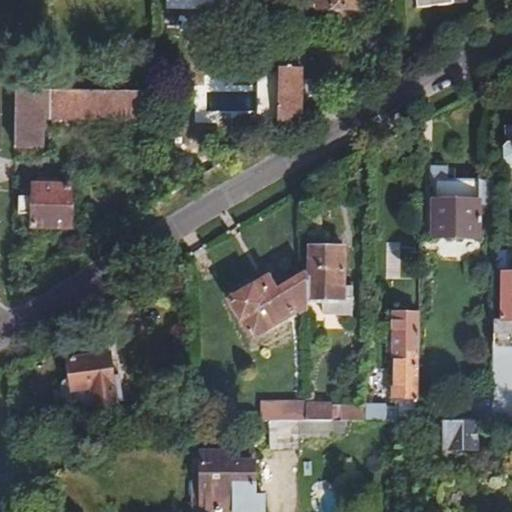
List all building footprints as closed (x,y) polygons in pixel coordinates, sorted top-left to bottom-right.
[(315,0),(316,11),(364,12),(363,0),(315,0)] [(395,11),(395,4),(376,3),(375,39),(395,39),(395,11)] [(395,39),(395,48),(407,48),(407,11),(395,11),(395,39)] [(275,65),(275,135),(294,124),(294,66),(275,65)] [(11,91),(10,149),(45,150),(45,129),(45,92),(11,91)] [(45,129),(146,132),(146,96),(45,92),(45,129)] [(511,126),(495,129),(500,162),(511,159),(511,126)] [(491,200),(491,170),(474,169),(474,168),(440,167),(440,160),(427,159),(427,174),(431,174),(430,246),(474,247),(475,199),(491,200)] [(419,196),(419,165),(400,164),(399,195),(419,196)] [(34,185),(67,186),(67,175),(34,174),(34,185)] [(9,197),(9,216),(28,217),(28,225),(70,226),(71,186),(67,186),(34,185),(29,184),(28,197),(9,197)] [(343,234),(305,233),(304,267),(304,296),(318,296),(318,302),(347,302),(347,277),(342,277),(343,234)] [(245,334),(304,299),(304,296),(304,267),(276,283),(265,265),(219,292),(245,334)] [(179,266),(167,267),(168,293),(181,292),(179,266)] [(496,319),(490,319),(489,395),(489,424),(511,424),(511,271),(497,272),(496,319)] [(417,424),(417,403),(417,347),(418,314),(394,313),(393,333),(393,352),(393,407),(383,407),(383,405),(363,405),(363,411),(362,423),(417,424)] [(385,352),(393,352),(393,333),(383,333),(383,339),(385,339),(385,352)] [(106,356),(64,360),(68,393),(69,410),(90,408),(111,405),(106,356)] [(468,394),(468,424),(489,424),(489,395),(468,394)] [(262,409),(261,423),(301,423),(302,401),(270,400),(262,409)] [(302,401),(301,423),(325,423),(326,406),(326,402),(302,401)] [(326,406),(325,423),(338,423),(339,410),(339,406),(326,406)] [(362,423),(363,411),(339,410),(338,423),(362,423)] [(468,424),(432,424),(432,454),(467,455),(468,424)] [(271,425),(270,438),(290,438),(290,425),(271,425)] [(197,455),(196,511),(257,511),(258,494),(249,494),(249,464),(225,464),(225,453),(197,453),(197,455)] [(225,464),(249,464),(249,454),(225,453),(225,464)] [(176,511),(195,511),(196,511),(197,455),(177,455),(176,511)]
